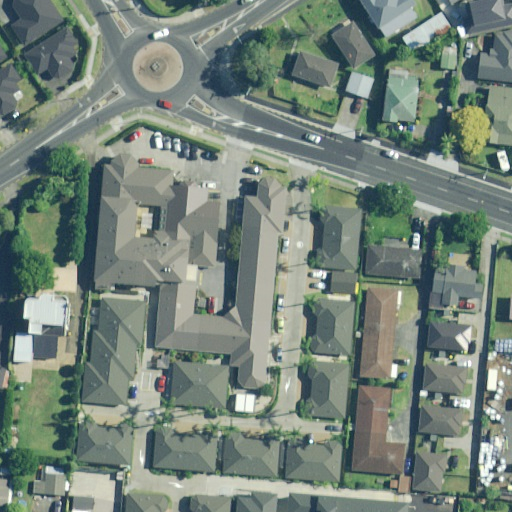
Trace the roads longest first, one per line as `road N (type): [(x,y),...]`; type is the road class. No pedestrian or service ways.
road 1 (residential): [(303,140),(284,422)]
road 2 (residential): [(177,486),(210,488),(225,479),(426,498)]
road 3 (tertiary): [(303,140),(511,211)]
road 4 (secondary): [(133,83),(0,167)]
road 5 (tertiary): [(177,87),(206,108),(303,140)]
road 6 (residential): [(284,422),(149,415)]
road 7 (residential): [(149,415),(154,292)]
